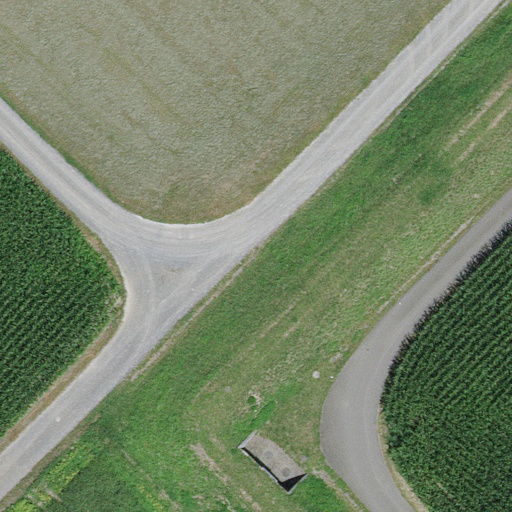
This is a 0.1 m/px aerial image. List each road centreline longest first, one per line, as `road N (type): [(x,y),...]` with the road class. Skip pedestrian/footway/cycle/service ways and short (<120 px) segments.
road 1 (track): [(0,466),(463,0)]
road 2 (residential): [(402,511),(345,455),(341,385),(511,211)]
road 3 (track): [(0,122),(173,294)]
